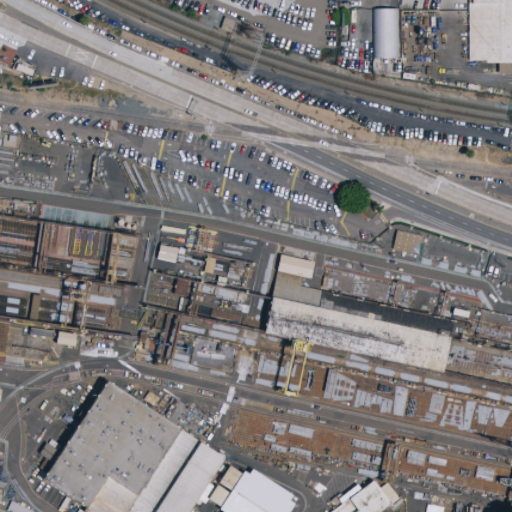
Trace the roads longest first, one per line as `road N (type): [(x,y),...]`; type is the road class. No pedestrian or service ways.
road 1 (primary): [(0,21),(511,243)]
road 2 (primary): [(511,220),(169,80),(7,0)]
road 3 (residential): [(0,192),(186,220),(471,281),(511,307)]
